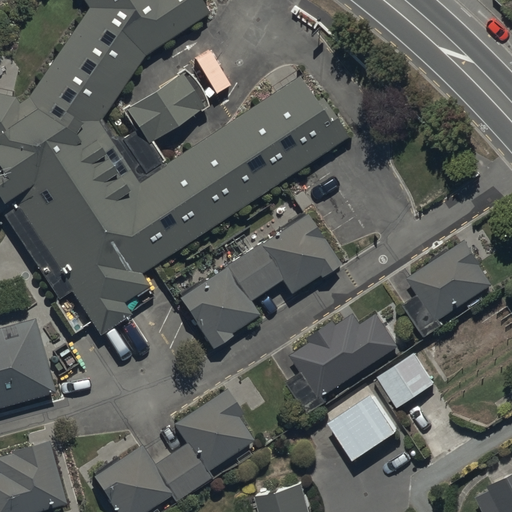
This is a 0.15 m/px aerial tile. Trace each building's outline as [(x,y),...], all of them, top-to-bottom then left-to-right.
[(184,70),(183,70),(158,86),(159,89),(122,113),(133,130),(114,142),(101,122),(145,58),(209,14),(198,0),(82,0),(88,9),(31,96),(19,105),(14,100),(0,95),(0,213),(1,213),(58,300),(54,303),(74,333),(90,323),(99,337),(131,316),(124,305),(150,288),(141,274),(347,139),(320,97),(318,99),(302,75),(166,164),(152,144),(204,111),(208,108),(208,107),(207,106),(207,105),(207,104),(207,103),(206,102),(206,101),(206,100),(205,99),(205,98),(205,97),(204,96),(204,95),(203,94),(203,93),(202,92),(202,91),(202,90),(201,90),(201,89),(200,88),(200,87),(199,86),(198,85),(198,84),(197,84),(197,83),(196,82),(196,81),(195,81),(195,80),(194,80),(194,79),(193,79),(193,78),(192,77),(191,76),(190,75),(189,75),(189,74),(188,74),(188,73),(187,73),(187,72),(186,72),(185,71),(184,70)] [(258,245),(179,299),(213,351),(233,338),(231,335),(259,316),(251,303),(281,282),(291,296),(319,277),(321,280),(340,266),(306,216),(260,247),(258,245)] [(443,325),(440,320),(494,285),(466,241),(407,278),(419,296),(404,305),(424,337),(443,325)] [(292,354),(320,399),(378,362),(350,318),(292,354)] [(475,319),(431,347),(459,392),(474,382),(489,407),(507,396),(479,351),(491,344),(475,319)] [(0,410),(54,395),(34,321),(0,330),(0,410)] [(389,404),(393,401),(398,409),(435,385),(415,354),(378,378),(381,382),(376,385),(389,404)] [(92,479),(114,511),(146,511),(172,496),(175,502),(212,479),(208,473),(253,443),(238,420),(243,416),(225,390),(172,425),(185,445),(154,466),(141,446),(92,479)] [(330,423),(355,461),(398,433),(373,394),(330,423)] [(321,426),(307,436),(330,469),(344,459),(321,426)] [(0,511),(45,511),(66,507),(49,443),(0,456),(0,511)] [(511,511),(511,475),(489,487),(491,491),(478,497),(485,511),(511,511)] [(310,511),(303,484),(256,496),(260,511),(310,511)]
